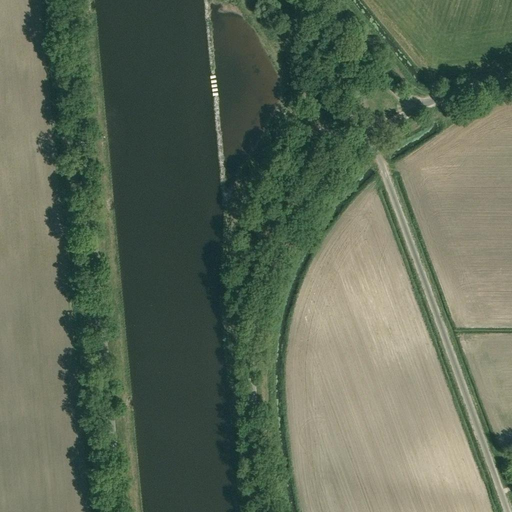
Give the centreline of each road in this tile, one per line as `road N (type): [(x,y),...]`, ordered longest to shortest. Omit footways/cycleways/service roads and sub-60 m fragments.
road 1 (unclassified): [(115,511),(66,0)]
road 2 (unclassified): [(507,511),(371,139)]
road 3 (unclassified): [(266,511),(251,374),(258,304),(320,178)]
road 4 (unclassified): [(320,178),(358,93),(357,46)]
